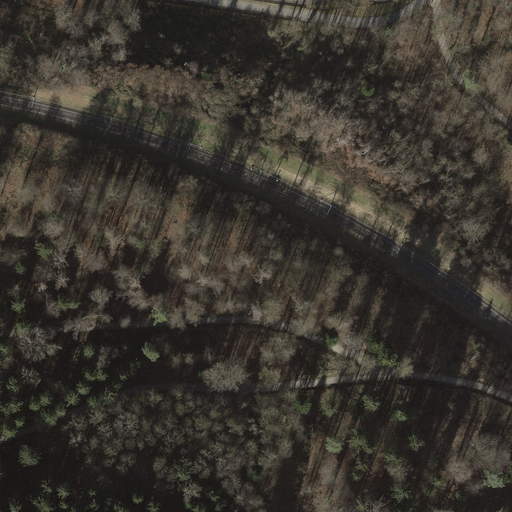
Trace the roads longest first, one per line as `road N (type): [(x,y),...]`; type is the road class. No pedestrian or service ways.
road 1 (track): [(47,329),(273,321),(387,370),(479,383),(511,398)]
road 2 (track): [(0,439),(121,392),(256,387),(387,370)]
road 3 (track): [(424,0),(391,20),(284,16),(190,0)]
road 4 (track): [(433,0),(441,43),(459,74),(511,127)]
